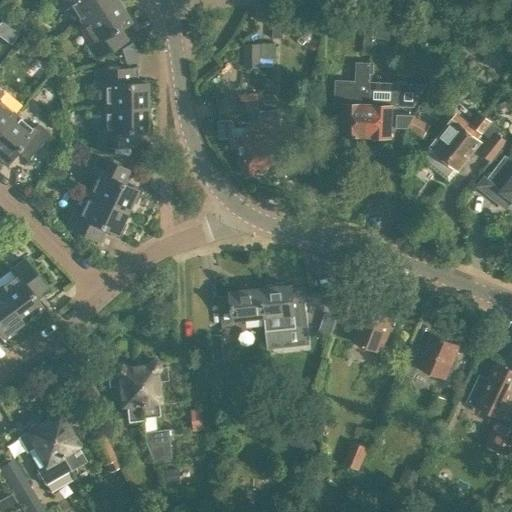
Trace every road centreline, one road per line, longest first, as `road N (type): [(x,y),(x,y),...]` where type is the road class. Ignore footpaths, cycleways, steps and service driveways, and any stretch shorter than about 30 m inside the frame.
road 1 (tertiary): [(511,304),(235,207)]
road 2 (tertiary): [(235,207),(212,183),(186,125),(162,0)]
road 3 (residential): [(104,294),(156,250),(206,230),(235,207)]
road 4 (residential): [(104,294),(0,194)]
road 5 (residential): [(0,377),(104,294)]
